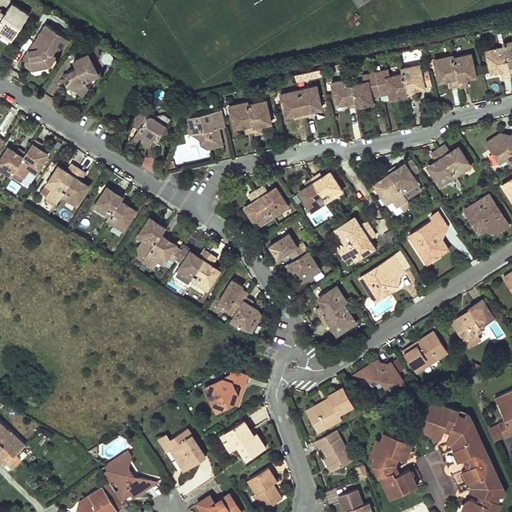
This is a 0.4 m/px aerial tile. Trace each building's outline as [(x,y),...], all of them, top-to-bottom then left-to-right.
[(30,13),(12,2),(0,20),(0,27),(14,37),(30,13)] [(70,39),(45,23),(23,57),(25,66),(28,68),(33,71),(51,68),(58,58),(52,53),(57,46),(63,50),(70,39)] [(14,37),(0,27),(0,32),(3,35),(12,41),(14,37)] [(511,40),(503,43),(504,46),(510,73),(511,73),(511,40)] [(504,46),(487,49),(491,70),(501,68),(502,70),(504,78),(511,77),(510,73),(504,46)] [(98,75),(89,51),(75,56),(78,64),(71,67),(74,74),(70,76),(69,76),(64,85),(70,89),(80,96),(87,86),(84,80),(98,75)] [(471,52),(453,56),(459,85),(460,88),(468,86),(466,78),(466,75),(476,73),(471,52)] [(452,55),(433,59),(438,79),(448,77),(449,79),(451,87),(459,85),(453,56),(452,55)] [(348,72),(330,76),(335,97),(345,94),(346,98),(347,104),(355,102),(356,105),(371,101),(368,91),(379,89),(380,91),(390,89),(392,98),(416,93),(414,88),(414,86),(432,82),(429,68),(419,71),(418,63),(401,66),(402,74),(394,76),(392,68),(375,72),(375,69),(349,75),(348,72)] [(380,91),(382,100),(392,98),(390,89),(380,91)] [(247,100),(253,126),(254,129),(261,127),(259,121),(259,117),(270,115),(266,96),(247,100)] [(246,97),(228,101),(232,121),(242,118),(243,122),(245,128),(253,126),(247,100),(246,97)] [(222,108),(190,116),(188,122),(190,133),(199,131),(202,143),(208,147),(223,144),(219,126),(226,125),(222,108)] [(165,110),(145,117),(136,123),(139,127),(135,135),(145,142),(152,140),(154,137),(157,133),(160,135),(163,130),(169,129),(167,123),(172,115),(165,110)] [(508,161),(510,160),(511,158),(511,132),(510,133),(503,138),(499,132),(494,135),(486,141),(499,161),(506,157),(508,161)] [(38,134),(27,152),(15,170),(22,175),(27,167),(36,173),(50,151),(41,145),(43,143),(46,139),(38,134)] [(41,145),(50,151),(52,148),(43,143),(41,145)] [(438,147),(455,174),(471,164),(459,147),(450,153),(448,150),(444,143),(438,147)] [(458,144),(448,150),(450,153),(459,147),(458,144)] [(27,152),(20,147),(17,153),(15,156),(5,150),(0,158),(0,171),(10,178),(15,170),(27,152)] [(5,150),(15,156),(17,153),(7,147),(5,150)] [(428,167),(440,184),(455,174),(438,147),(430,152),(435,159),(437,161),(428,167)] [(406,161),(407,163),(414,173),(420,169),(419,167),(415,170),(409,161),(413,159),(412,157),(406,161)] [(419,167),(413,159),(409,161),(415,170),(419,167)] [(435,159),(426,164),(428,167),(437,161),(435,159)] [(395,165),(388,169),(401,190),(418,179),(414,173),(407,163),(398,169),(395,165)] [(48,198),(56,203),(61,195),(78,168),(72,165),(68,171),(66,174),(58,169),(47,185),(53,189),(48,198)] [(86,173),(78,168),(61,195),(77,206),(88,189),(80,183),(81,180),(86,173)] [(401,190),(388,169),(381,174),(384,178),(375,183),(386,200),(392,196),(397,204),(406,198),(406,197),(401,190)] [(319,172),(311,177),(326,201),(343,190),(331,172),(323,177),(319,172)] [(511,176),(501,183),(511,201),(511,176)] [(301,194),(312,210),(326,201),(311,177),(305,181),(310,188),(301,194)] [(422,186),(418,179),(401,190),(406,197),(422,186)] [(90,186),(81,180),(80,183),(88,189),(90,186)] [(15,194),(20,186),(11,181),(6,188),(15,194)] [(263,184),(256,189),(272,215),(289,204),(277,187),(269,193),(267,190),(263,184)] [(275,184),(267,190),(269,193),(277,187),(275,184)] [(41,193),(48,198),(53,189),(47,185),(41,193)] [(116,191),(107,185),(106,188),(115,194),(116,191)] [(106,188),(94,206),(110,217),(123,196),(124,194),(117,190),(116,191),(115,194),(106,188)] [(245,207),(257,225),(272,215),(256,189),(249,193),(252,199),(254,201),(245,207)] [(508,223),(488,192),(467,205),(472,212),(467,216),(477,232),(485,227),(487,230),(493,227),(496,231),(500,228),(508,223)] [(110,217),(107,220),(123,230),(136,210),(127,205),(129,202),(131,201),(123,196),(110,217)] [(252,199),(243,204),(245,207),(254,201),(252,199)] [(135,206),(129,202),(127,205),(136,210),(138,208),(135,206)] [(431,217),(406,233),(419,253),(424,250),(429,259),(437,254),(448,247),(438,232),(447,226),(436,210),(429,215),(431,217)] [(354,213),(351,215),(357,224),(359,222),(354,213)] [(351,215),(334,226),(344,242),(371,226),(366,217),(359,222),(357,224),(351,215)] [(159,223),(150,217),(148,219),(158,226),(159,223)] [(148,219),(137,236),(153,247),(162,232),(167,225),(161,220),(159,223),(158,226),(148,219)] [(344,242),(338,246),(345,257),(351,253),(355,258),(371,247),(366,239),(369,237),(376,232),(371,226),(344,242)] [(181,250),(174,246),(165,241),(167,238),(169,236),(162,232),(153,247),(143,262),(153,269),(159,260),(163,263),(167,256),(174,261),(181,250)] [(297,244),(289,232),(270,244),(274,250),(278,257),(288,250),(293,257),(307,249),(302,241),(297,244)] [(197,257),(188,251),(177,270),(192,280),(209,252),(203,248),(197,257)] [(320,268),(307,249),(293,257),(283,264),(288,274),(294,270),(298,276),(301,281),(320,268)] [(424,250),(419,253),(425,262),(429,259),(424,250)] [(406,269),(394,251),(358,274),(370,293),(378,289),(381,294),(389,289),(398,284),(393,277),(406,269)] [(217,257),(209,252),(192,280),(208,290),(219,271),(211,266),(217,257)] [(511,270),(503,276),(511,289),(511,270)] [(239,282),(234,279),(220,302),(229,307),(226,312),(233,316),(245,295),(247,291),(243,289),(245,285),(239,282)] [(344,293),(337,282),(319,293),(324,301),(321,303),(315,307),(316,309),(344,293)] [(378,289),(370,293),(374,299),(381,294),(378,289)] [(344,293),(316,309),(321,316),(343,302),(347,299),(344,293)] [(254,300),(245,295),(233,316),(230,320),(241,327),(254,330),(263,314),(258,308),(252,304),(254,300)] [(457,327),(465,340),(469,345),(486,334),(483,329),(481,326),(495,317),(483,298),(469,307),(470,309),(473,314),(467,318),(459,315),(457,327)] [(355,321),(343,302),(321,316),(325,323),(329,321),(336,333),(355,321)] [(464,312),(459,315),(467,318),(473,314),(470,309),(464,312)] [(410,345),(403,349),(413,366),(426,357),(430,363),(447,351),(434,330),(422,337),(424,341),(412,348),(410,345)] [(417,341),(410,345),(412,348),(424,341),(422,337),(417,341)] [(267,341),(264,351),(269,353),(273,343),(267,341)] [(381,360),(379,357),(369,363),(363,367),(368,373),(373,381),(376,380),(379,384),(383,382),(385,385),(393,380),(381,360)] [(426,357),(413,366),(417,370),(430,363),(426,357)] [(388,362),(381,360),(393,380),(405,381),(391,360),(388,362)] [(229,377),(207,386),(218,410),(234,402),(237,393),(234,387),(230,379),(236,380),(246,383),(249,373),(232,367),(229,377)] [(244,390),(246,383),(236,380),(234,387),(237,393),(234,402),(239,404),(244,390)] [(339,412),(353,405),(343,386),(328,394),(330,397),(314,406),(325,426),(342,417),(339,412)] [(511,388),(495,397),(505,419),(498,422),(499,425),(504,435),(506,437),(511,433),(511,430),(511,428),(511,427),(511,388)] [(328,394),(304,407),(312,421),(317,430),(325,426),(314,406),(330,397),(328,394)] [(464,511),(495,511),(499,500),(496,499),(499,492),(502,493),(503,490),(492,466),(489,468),(486,461),(489,460),(481,442),(478,444),(474,437),(478,435),(467,412),(463,411),(462,414),(455,412),(456,408),(426,398),(419,417),(425,419),(422,427),(429,430),(432,437),(440,434),(442,425),(444,421),(450,423),(448,427),(446,436),(452,438),(456,446),(451,448),(457,460),(465,455),(470,453),(474,462),(470,464),(461,468),(466,480),(471,478),(474,485),(472,491),(481,494),(486,496),(484,502),(479,500),(470,497),(463,500),(466,506),(464,511)] [(419,417),(416,425),(422,427),(425,419),(419,417)] [(239,443),(248,457),(266,445),(261,439),(256,431),(254,433),(250,436),(247,432),(251,429),(244,418),(225,430),(229,437),(225,439),(231,449),(239,443)] [(0,464),(1,466),(3,464),(12,455),(21,445),(0,424),(0,464)] [(495,440),(504,435),(499,425),(490,429),(495,440)] [(194,462),(206,455),(188,426),(170,438),(174,444),(170,447),(182,465),(192,459),(194,462)] [(352,459),(335,428),(314,440),(319,448),(321,447),(326,457),(333,470),(352,459)] [(225,430),(221,433),(225,439),(229,437),(225,430)] [(394,495),(415,485),(407,467),(397,472),(394,474),(389,464),(392,455),(395,456),(403,459),(410,441),(382,431),(379,439),(376,449),(377,450),(375,456),(373,456),(371,463),(377,477),(379,476),(386,490),(391,488),(394,495)] [(170,438),(166,432),(158,437),(166,449),(170,447),(174,444),(170,438)] [(379,439),(375,437),(369,454),(373,456),(375,456),(377,450),(376,449),(379,439)] [(130,475),(133,474),(132,472),(136,456),(130,447),(127,449),(130,454),(127,470),(130,475)] [(130,454),(127,449),(103,465),(107,470),(102,472),(107,481),(122,501),(132,494),(135,498),(146,491),(144,489),(155,483),(152,479),(141,477),(137,480),(133,474),(130,475),(127,470),(130,454)] [(465,455),(470,464),(474,462),(470,453),(465,455)] [(12,455),(3,464),(8,469),(17,460),(12,455)] [(333,470),(326,457),(323,459),(327,465),(330,472),(333,470)] [(192,459),(182,465),(184,469),(194,462),(192,459)] [(276,478),(267,465),(249,477),(258,490),(255,492),(265,507),(273,502),(283,495),(273,480),(276,478)] [(360,471),(355,472),(357,478),(366,474),(365,469),(360,471)] [(122,501),(107,481),(102,484),(117,506),(123,503),(122,501)] [(79,507),(77,511),(101,511),(102,510),(106,510),(110,511),(117,506),(102,484),(89,493),(86,509),(79,507)] [(362,503),(357,487),(338,494),(342,505),(344,509),(348,508),(349,511),(366,511),(372,510),(369,500),(362,503)] [(391,488),(386,490),(389,497),(394,495),(391,488)] [(216,502),(210,493),(198,502),(204,511),(215,511),(217,511),(239,511),(242,510),(230,492),(216,502)] [(265,507),(255,492),(253,493),(263,508),(265,507)] [(81,498),(79,507),(86,509),(89,493),(81,498)]
